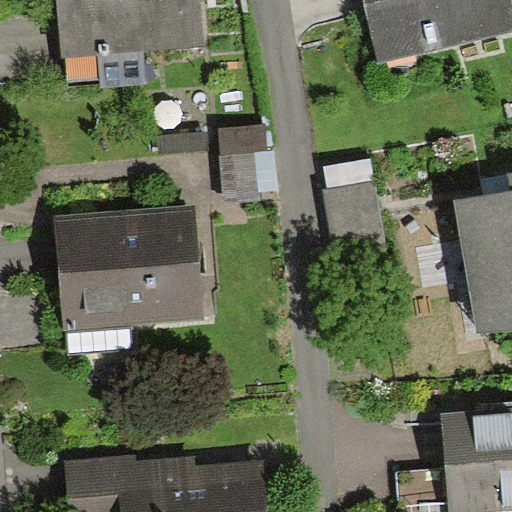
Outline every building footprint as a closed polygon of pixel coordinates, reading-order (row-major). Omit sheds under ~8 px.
[(59,0),(65,64),(101,61),(103,88),(151,84),(149,58),(206,53),(202,0),(59,0)] [(363,0),(379,66),(511,32),(511,7),(510,0),(363,0)] [(263,131),(219,137),(227,203),(259,199),(253,154),(266,152),(263,131)] [(370,152),(324,159),(341,272),(387,265),(370,152)] [(511,195),(511,197),(458,207),(482,337),(511,335),(511,178),(509,180),(511,195)] [(128,216),(57,222),(67,337),(209,325),(199,210),(128,216)] [(511,412),(509,413),(442,416),(445,467),(399,469),(401,511),(494,511),(511,511),(511,412)] [(138,458),(68,462),(71,511),(271,511),(268,465),(199,470),(198,460),(138,464),(138,458)]
